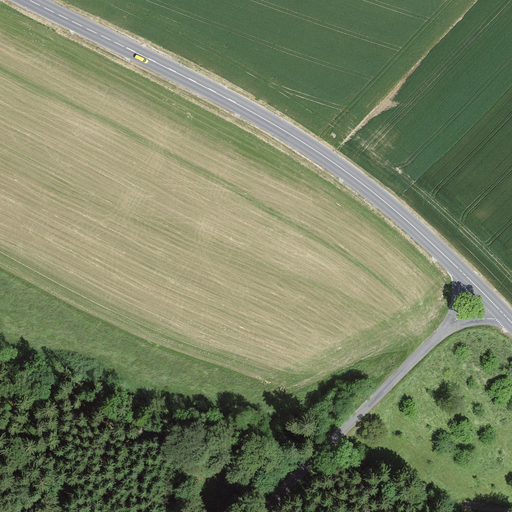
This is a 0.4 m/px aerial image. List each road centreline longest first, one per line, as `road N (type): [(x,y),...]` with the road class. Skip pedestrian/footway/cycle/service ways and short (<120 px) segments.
road 1 (secondary): [(25,0),(276,120),(351,171),(484,291)]
road 2 (tertiary): [(265,511),(484,291)]
